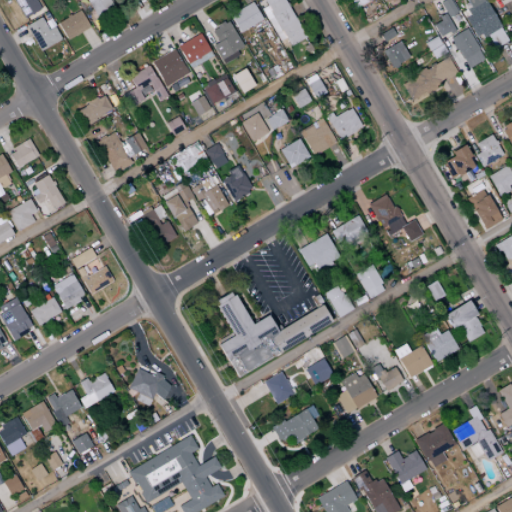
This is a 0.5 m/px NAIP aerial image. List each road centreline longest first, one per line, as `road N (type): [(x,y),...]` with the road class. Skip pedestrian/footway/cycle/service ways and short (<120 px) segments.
road 1 (residential): [(511,85),(0,390)]
road 2 (residential): [(0,39),(280,511)]
road 3 (residential): [(317,0),(511,328)]
road 4 (residential): [(511,355),(242,511)]
road 5 (residential): [(201,0),(0,120)]
